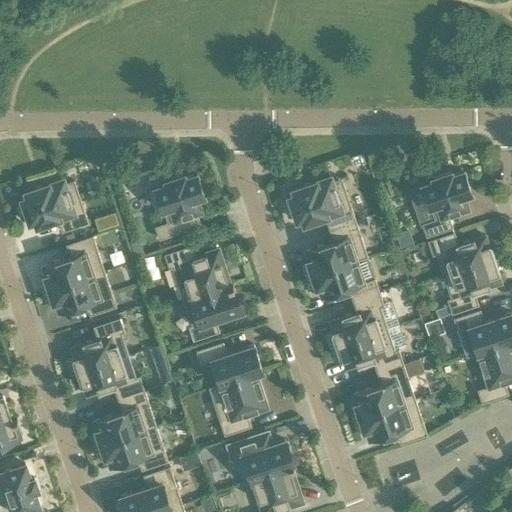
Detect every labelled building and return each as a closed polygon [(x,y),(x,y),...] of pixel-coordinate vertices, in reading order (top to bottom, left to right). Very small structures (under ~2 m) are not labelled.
[(426,236),(453,227),(448,214),(467,208),(463,195),(470,192),(463,171),(452,175),(451,172),(432,178),(433,181),(422,185),(429,206),(430,206),(434,218),(422,223),(426,236)] [(201,225),(196,212),(200,211),(196,198),(204,195),(197,174),(185,178),(184,175),(165,181),(166,184),(155,187),(162,209),(163,209),(167,221),(155,225),(159,239),(201,225)] [(329,229),(355,220),(341,177),(332,180),(330,176),(292,189),(294,194),(288,196),(296,219),(302,218),(303,223),(325,216),(329,229)] [(29,222),(34,220),(36,225),(57,218),(61,231),(88,222),(74,179),(65,182),(63,178),(25,191),(27,197),(21,198),(29,222)] [(116,210),(97,216),(100,228),(120,221),(116,210)] [(312,273),(314,273),(340,264),(363,256),(367,255),(355,220),(329,229),(333,241),(306,250),(310,260),(307,260),(312,273)] [(413,242),(409,229),(396,233),(400,246),(413,242)] [(443,275),(494,258),(489,243),(488,244),(485,235),(474,238),(473,237),(472,238),(472,239),(458,244),(454,231),(427,240),(432,254),(436,252),(443,275)] [(49,288),(104,270),(92,235),(66,244),(70,256),(43,265),(47,275),(44,276),(49,288)] [(129,242),(134,255),(143,252),(138,239),(129,242)] [(195,257),(190,244),(164,253),(169,267),(172,266),(183,299),(229,284),(217,249),(195,257)] [(358,259),(364,257),(363,256),(340,264),(314,273),(312,273),(316,286),(318,286),(321,295),(348,287),(352,299),(379,290),(375,277),(365,280),(358,259)] [(499,272),(494,258),(443,275),(450,297),(447,298),(452,313),(478,304),(474,291),(488,286),(488,288),(490,287),(489,286),(500,282),(497,273),(499,272)] [(104,270),(49,288),(53,301),(55,301),(59,311),(85,302),(89,314),(116,305),(104,270)] [(193,340),(219,331),(215,318),(242,309),(233,282),(229,284),(183,299),(191,325),(188,326),(193,340)] [(387,328),(380,306),(384,304),(379,290),(352,299),(356,312),(342,316),(342,315),(340,316),(341,317),(330,320),(333,330),(331,330),(336,345),(338,344),(364,335),(387,328)] [(484,321),(480,308),(453,317),(466,356),(478,352),(511,340),(511,316),(511,312),(484,321)] [(77,371),(128,354),(121,332),(124,331),(120,317),(93,326),(98,338),(84,343),(83,342),(81,342),(82,344),(71,347),(74,356),(72,357),(77,371)] [(395,350),(387,328),(364,335),(338,344),(336,345),(341,359),(343,359),(346,368),(357,364),(357,366),(359,365),(358,364),(372,359),(376,372),(403,363),(398,349),(395,350)] [(481,402),(508,393),(504,380),(511,377),(511,340),(478,352),(489,385),(477,389),(481,402)] [(208,386),(209,388),(255,373),(262,370),(253,345),(227,353),(222,341),(196,350),(200,362),(210,359),(218,383),(208,386)] [(135,376),(128,354),(77,371),(82,386),(83,385),(86,394),(97,391),(98,392),(99,391),(99,390),(113,385),(117,398),(144,389),(139,375),(135,376)] [(359,417),(362,416),(388,407),(415,398),(403,363),(376,372),(381,384),(354,393),(357,403),(355,404),(359,417)] [(224,434),(251,425),(246,413),(266,406),(255,373),(209,388),(224,434)] [(144,389),(117,398),(121,410),(95,419),(98,429),(96,430),(100,443),(156,424),(144,389)] [(15,422),(17,421),(17,419),(11,421),(2,395),(0,395),(0,443),(20,437),(15,422)] [(427,433),(415,398),(388,407),(362,416),(359,417),(364,430),(366,429),(369,439),(396,430),(400,442),(427,433)] [(167,460),(156,424),(100,443),(104,456),(107,455),(110,465),(137,456),(141,469),(167,460)] [(294,466),(285,439),(270,444),(265,432),(254,435),(228,444),(232,458),(236,457),(244,482),(252,479),(290,467),(294,466)] [(25,463),(0,471),(0,501),(8,499),(12,511),(16,511),(39,504),(34,489),(37,488),(34,477),(30,478),(25,463)] [(125,511),(157,511),(182,504),(169,465),(143,474),(147,487),(120,496),(125,511)] [(290,467),(252,479),(262,511),(279,511),(279,509),(302,501),(290,467)] [(215,508),(211,496),(200,499),(204,511),(215,508)]
